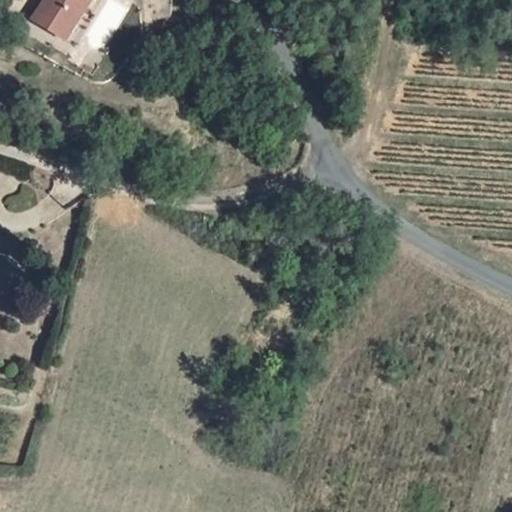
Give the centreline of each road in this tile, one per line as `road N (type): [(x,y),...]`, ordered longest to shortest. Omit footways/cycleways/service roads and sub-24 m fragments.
road 1 (unclassified): [(511,285),(344,188),(287,48),(242,0)]
road 2 (track): [(344,188),(377,93),(392,0)]
